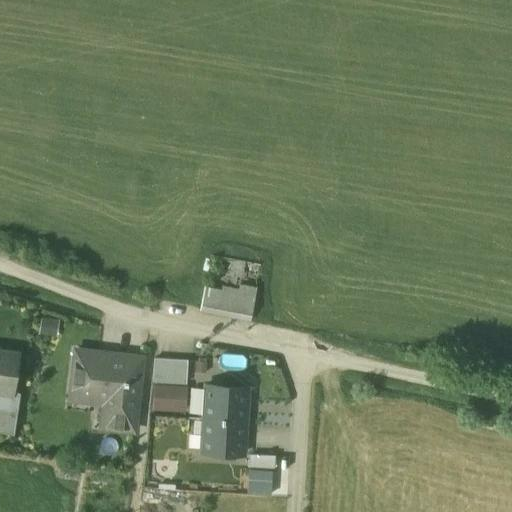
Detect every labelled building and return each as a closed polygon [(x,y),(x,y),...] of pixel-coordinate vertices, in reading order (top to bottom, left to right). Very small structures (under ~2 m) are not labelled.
[(218,250),(205,299),(252,311),(265,263),(218,250)] [(142,429),(147,351),(77,346),(73,398),(108,401),(107,426),(142,429)] [(0,418),(14,420),(25,352),(0,347),(0,418)] [(151,356),(151,409),(186,409),(187,357),(151,356)] [(206,383),(204,415),(245,418),(247,385),(206,383)] [(204,415),(202,448),(243,450),(245,418),(204,415)] [(274,465),(273,453),(249,454),(249,466),(274,465)]
